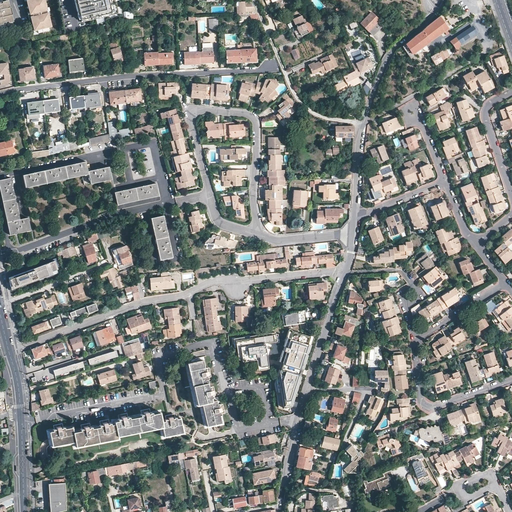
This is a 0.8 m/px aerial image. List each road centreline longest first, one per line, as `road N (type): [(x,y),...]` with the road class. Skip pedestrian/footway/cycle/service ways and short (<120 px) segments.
road 1 (residential): [(257,233),(213,215),(187,113),(251,114),(253,190)]
road 2 (residential): [(271,66),(0,93)]
road 3 (residential): [(280,505),(343,273)]
road 4 (residential): [(235,281),(150,299),(9,351)]
road 5 (residential): [(363,122),(326,119),(296,100),(253,0)]
road 6 (residential): [(511,380),(426,406),(415,339)]
road 7 (residential): [(363,122),(394,48),(436,9)]
road 8 (residential): [(415,339),(400,296),(411,282),(401,270),(343,273)]
road 9 (residential): [(511,91),(484,110),(511,196)]
